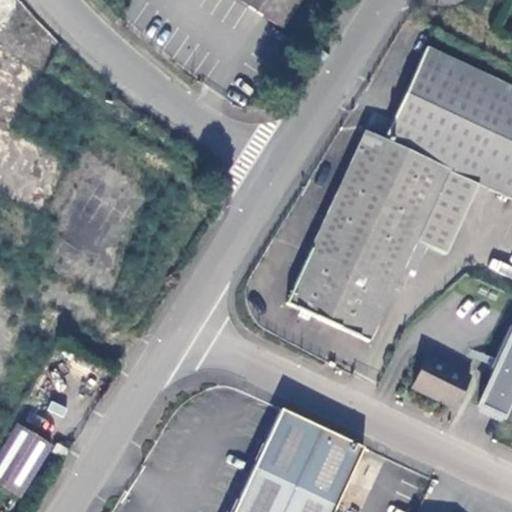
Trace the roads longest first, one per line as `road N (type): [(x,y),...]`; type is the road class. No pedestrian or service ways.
road 1 (unclassified): [(511,489),(176,340)]
road 2 (residential): [(281,176),(163,97),(61,0)]
road 3 (unclassified): [(394,0),(281,176)]
road 4 (unclassified): [(176,340),(68,511)]
road 5 (unclassified): [(281,176),(176,340)]
